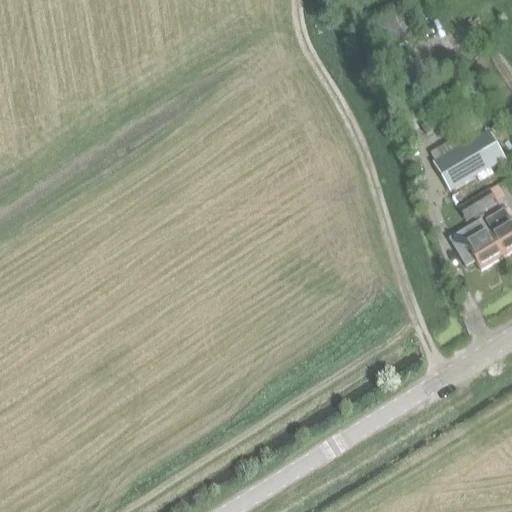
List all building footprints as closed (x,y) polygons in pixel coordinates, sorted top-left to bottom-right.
[(404,10),(393,15),(402,35),(413,30),(404,10)] [(393,15),(364,28),(374,51),(404,38),(402,35),(393,15)] [(428,124),(420,129),(426,138),(433,133),(428,124)] [(504,150),(500,144),(478,140),(473,143),(472,142),(462,148),(457,140),(430,155),(435,164),(433,165),(450,195),(480,177),(482,182),(492,176),(490,171),(509,159),(504,150)] [(472,203),(481,219),(485,217),(483,214),(499,204),(492,192),(472,203)] [(466,193),(445,205),(451,216),(453,214),(472,203),(466,193)] [(481,219),(472,203),(453,214),(461,227),(476,219),(477,221),(481,219)] [(484,223),(489,232),(505,258),(511,253),(511,220),(511,218),(508,220),(503,212),(484,223)] [(505,258),(489,232),(467,245),(483,271),(505,258)]
